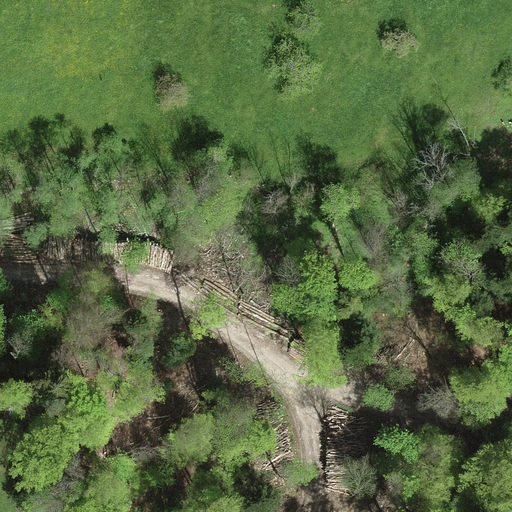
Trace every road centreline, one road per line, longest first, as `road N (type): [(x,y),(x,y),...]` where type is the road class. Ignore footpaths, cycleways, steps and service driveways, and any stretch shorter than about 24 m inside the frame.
road 1 (track): [(0,267),(113,277),(193,303),(280,368)]
road 2 (track): [(280,368),(400,407),(467,402),(511,383)]
road 3 (track): [(280,368),(313,457),(308,511)]
